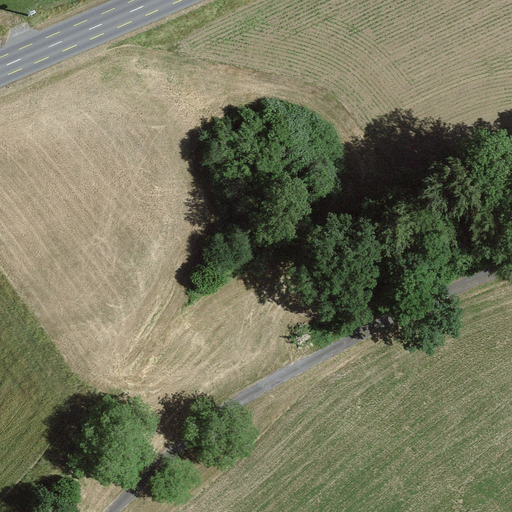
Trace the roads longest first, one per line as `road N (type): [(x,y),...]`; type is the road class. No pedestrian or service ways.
road 1 (unclassified): [(111,511),(259,390),(511,260)]
road 2 (secondary): [(0,65),(150,0)]
